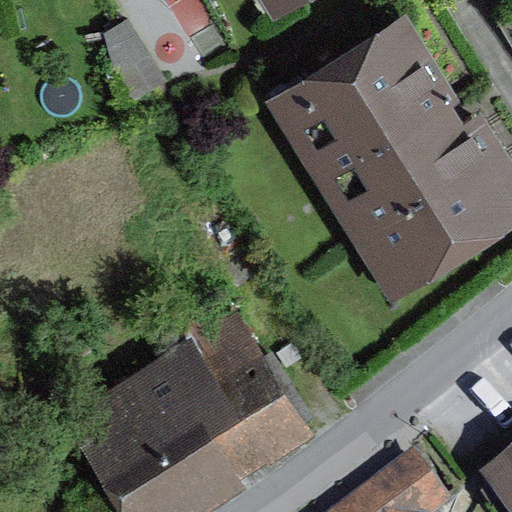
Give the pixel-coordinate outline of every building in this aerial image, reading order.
[(202,0),(167,0),(177,21),(206,8),(202,0)] [(266,0),(281,23),(318,0),(266,0)] [(511,174),(413,20),(273,109),(395,300),(511,226),(511,174)] [(238,314),(72,418),(127,511),(207,511),(315,438),(238,314)] [(454,511),(413,455),(334,511),(454,511)] [(511,511),(511,470),(488,488),(505,511),(511,511)]
